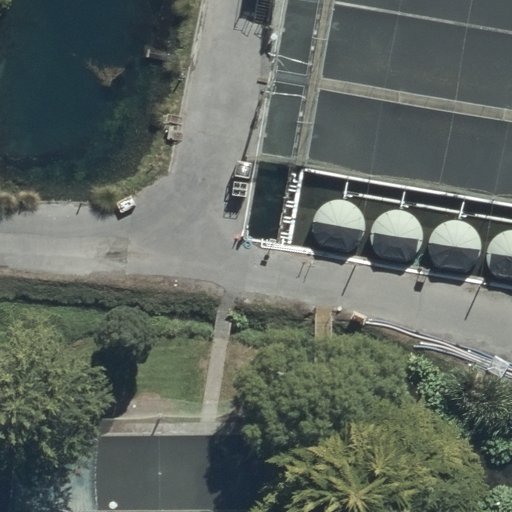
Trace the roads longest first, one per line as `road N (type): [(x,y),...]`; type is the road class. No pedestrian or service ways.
road 1 (track): [(511,322),(188,257),(0,237)]
road 2 (track): [(188,257),(236,0)]
